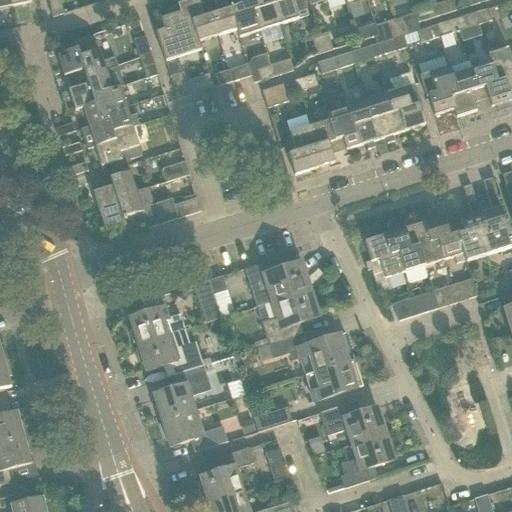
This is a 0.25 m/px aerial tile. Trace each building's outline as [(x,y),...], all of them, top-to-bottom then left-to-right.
[(9,0),(0,0),(0,9),(11,7),(9,0)] [(208,9),(201,11),(197,0),(194,0),(178,5),(185,26),(191,24),(200,46),(219,40),(208,9)] [(231,11),(237,9),(234,0),(213,0),(215,7),(208,9),(219,40),(237,34),(239,39),(239,38),(231,11)] [(252,13),(259,10),(255,0),(234,0),(237,9),(231,11),(239,38),(249,35),(251,41),(260,38),(252,13)] [(272,7),(278,4),(276,0),(255,0),(259,10),(252,13),(260,38),(261,37),(259,32),(278,26),(272,7)] [(303,3),(301,4),(299,0),(276,0),(278,4),(272,7),(278,26),(308,17),(303,3)] [(436,17),(454,11),(450,0),(449,0),(432,5),(433,8),(436,17)] [(191,24),(185,26),(178,5),(177,6),(178,8),(158,14),(163,31),(156,33),(165,62),(201,51),(200,46),(191,24)] [(436,17),(433,8),(432,5),(412,12),(416,23),(436,17)] [(477,26),(491,21),(487,10),(473,14),(477,26)] [(473,14),(454,20),(458,32),(477,26),(473,14)] [(399,37),(402,36),(415,32),(410,16),(394,21),(399,37)] [(458,32),(454,20),(435,26),(439,38),(458,32)] [(392,39),(399,37),(394,21),(387,23),(392,39)] [(376,35),(373,36),(375,45),(392,39),(387,23),(373,28),(376,35)] [(373,36),(376,35),(373,28),(372,25),(354,31),(357,41),(373,36)] [(435,26),(415,33),(418,41),(419,44),(439,38),(435,26)] [(325,53),(331,51),(326,35),(320,37),(325,53)] [(403,40),(402,36),(399,37),(392,39),(375,45),(368,47),(372,58),(405,48),(403,40)] [(99,52),(97,52),(92,37),(74,43),(76,51),(57,57),(63,77),(75,74),(77,80),(105,72),(105,71),(117,68),(114,59),(102,62),(99,52)] [(325,53),(320,37),(310,40),(314,56),(325,53)] [(139,61),(151,58),(144,38),(133,42),(139,61)] [(353,64),(372,58),(368,47),(349,53),(350,55),(353,64)] [(511,67),(510,62),(506,50),(486,56),(490,66),(495,84),(503,82),(510,101),(511,101),(509,93),(511,92),(511,67)] [(353,64),(350,55),(349,53),(330,59),(330,61),(333,71),(353,64)] [(145,80),(157,76),(151,58),(139,61),(145,80)] [(333,71),(330,61),(330,59),(316,64),(320,75),(333,71)] [(490,66),(481,69),(477,59),(467,62),(479,98),(487,96),(491,108),(510,101),(503,82),(495,84),(490,66)] [(273,77),(292,71),(289,61),(270,67),(273,77)] [(473,100),(479,98),(467,62),(448,68),(457,97),(450,100),(453,111),(456,119),(476,112),(473,100)] [(252,77),(250,73),(248,65),(229,71),(229,73),(233,83),(252,77)] [(270,67),(257,72),(260,82),(273,77),(270,67)] [(450,100),(457,97),(448,68),(421,77),(434,117),(453,111),(450,100)] [(233,83),(229,73),(229,71),(214,76),(217,88),(233,83)] [(119,88),(111,91),(105,72),(77,80),(80,88),(68,91),(74,112),(82,109),(95,105),(93,98),(119,89),(119,88)] [(190,96),(183,74),(170,78),(177,101),(190,96)] [(309,97),(320,94),(314,76),(294,82),(297,92),(306,89),(309,97)] [(285,96),(297,92),(294,82),(261,93),(266,110),(287,103),(285,96)] [(390,85),(381,87),(383,95),(390,116),(398,114),(404,133),(424,126),(418,107),(412,86),(392,92),(390,85)] [(107,116),(126,109),(119,89),(93,98),(95,105),(82,109),(88,128),(108,122),(107,116)] [(371,90),(362,93),(365,100),(373,128),(381,126),(387,145),(394,142),(392,136),(404,133),(398,114),(390,116),(383,95),(373,98),(371,90)] [(381,126),(373,128),(365,100),(345,106),(353,134),(361,132),(367,151),(374,149),(373,143),(384,139),(386,145),(387,145),(381,126)] [(334,110),(325,112),(328,122),(337,150),(344,147),(346,151),(365,145),(367,151),(361,132),(353,134),(345,106),(334,110)] [(88,128),(80,130),(86,151),(94,148),(114,142),(112,134),(138,126),(135,116),(129,118),(126,109),(107,116),(108,122),(88,128)] [(337,150),(328,122),(325,112),(324,113),(327,123),(309,128),(315,148),(308,150),(314,170),(334,163),(330,152),(337,150)] [(58,138),(75,132),(72,125),(55,130),(58,138)] [(14,181),(9,158),(9,154),(4,126),(0,126),(0,151),(1,155),(0,155),(0,176),(1,184),(14,181)] [(132,128),(138,126),(112,134),(114,142),(94,148),(100,168),(117,163),(117,165),(141,157),(132,128)] [(308,150),(315,148),(309,128),(290,134),(294,148),(286,150),(294,176),(314,170),(308,150)] [(64,157),(81,152),(79,144),(61,149),(64,157)] [(22,180),(19,163),(18,156),(9,158),(14,181),(22,180)] [(166,184),(189,176),(184,163),(162,170),(166,184)] [(70,177),(87,172),(85,164),(68,169),(70,177)] [(136,193),(136,192),(130,173),(99,183),(101,191),(92,193),(98,212),(118,206),(116,200),(147,190),(147,189),(136,193)] [(511,180),(510,174),(502,176),(511,208),(511,180)] [(511,248),(502,218),(490,180),(482,182),(491,211),(480,215),(486,236),(479,239),(485,257),(511,248)] [(486,236),(480,215),(470,186),(462,189),(472,217),(460,221),(461,226),(454,228),(465,263),(485,257),(479,239),(486,236)] [(170,200),(153,205),(147,190),(116,200),(118,206),(98,212),(105,233),(124,227),(125,229),(143,223),(145,230),(200,213),(196,199),(172,207),(170,200)] [(454,228),(447,231),(443,218),(423,224),(430,246),(438,244),(446,269),(444,261),(454,258),(455,265),(464,262),(465,263),(454,228)] [(438,244),(430,246),(423,224),(404,230),(411,252),(419,250),(424,268),(434,264),(437,272),(446,269),(438,244)] [(419,250),(411,252),(404,230),(385,236),(392,258),(399,256),(405,274),(424,268),(419,250)] [(399,256),(392,258),(385,236),(364,243),(370,262),(367,263),(376,288),(386,284),(384,280),(405,274),(399,256)] [(271,263),(278,261),(278,259),(244,270),(256,308),(268,304),(268,305),(310,292),(301,264),(274,273),(271,263)] [(213,296),(226,292),(222,277),(208,282),(213,296)] [(468,300),(476,298),(471,281),(463,283),(468,300)] [(221,320),(213,296),(208,282),(193,287),(206,325),(221,320)] [(449,306),(457,304),(451,287),(444,289),(449,306)] [(291,327),(318,319),(310,292),(268,305),(273,320),(260,324),(267,347),(255,351),(313,333),(313,332),(303,335),(302,334),(295,337),(291,327)] [(430,312),(438,310),(432,293),(425,295),(430,312)] [(132,331),(128,332),(132,346),(137,345),(138,348),(167,338),(185,332),(179,316),(167,320),(166,316),(160,298),(160,297),(142,303),(145,314),(129,320),(132,331)] [(411,319),(419,316),(413,299),(405,301),(411,319)] [(167,338),(138,348),(146,373),(162,367),(172,364),(176,377),(203,368),(195,343),(189,345),(185,332),(167,338)] [(345,335),(317,343),(313,333),(255,351),(259,364),(288,355),(291,363),(297,361),(303,377),(305,377),(305,378),(354,362),(345,335)] [(0,390),(11,388),(3,361),(0,361),(0,390)] [(310,404),(362,388),(354,362),(305,378),(310,393),(307,394),(310,404)] [(178,388),(153,396),(162,423),(194,413),(189,399),(185,385),(206,379),(203,368),(176,377),(179,387),(178,388)] [(376,409),(349,418),(345,406),(319,415),(326,438),(344,432),(349,448),(385,436),(376,409)] [(256,434),(290,422),(286,409),(252,420),(256,434)] [(0,444),(24,438),(17,412),(0,416),(0,444)] [(222,429),(201,435),(194,413),(162,423),(170,449),(190,442),(193,454),(227,444),(222,429)] [(454,426),(456,439),(479,436),(477,423),(454,426)] [(366,471),(393,462),(385,436),(349,448),(353,463),(340,467),(343,478),(339,479),(343,491),(370,482),(366,471)] [(0,486),(11,484),(7,472),(31,465),(24,438),(0,444),(0,486)] [(253,465),(248,450),(201,464),(204,476),(198,478),(207,506),(242,495),(235,470),(253,465)] [(280,453),(268,457),(275,481),(288,477),(280,453)] [(293,511),(291,503),(262,511),(247,511),(242,495),(207,506),(209,511),(293,511)] [(407,511),(403,498),(403,497),(388,502),(390,511),(407,511)] [(45,511),(42,498),(9,506),(10,511),(45,511)]
